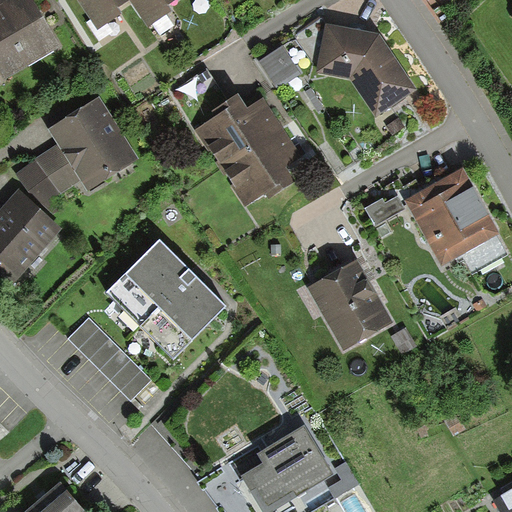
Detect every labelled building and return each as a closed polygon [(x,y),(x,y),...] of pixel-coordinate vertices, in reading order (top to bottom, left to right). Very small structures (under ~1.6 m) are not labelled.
[(0,0),(0,2),(2,7),(0,7),(0,76),(3,75),(5,79),(60,46),(43,18),(32,0),(0,0)] [(77,0),(99,32),(121,17),(117,12),(132,2),(135,0),(77,0)] [(135,0),(132,2),(149,28),(169,15),(166,10),(179,0),(135,0)] [(417,93),(379,37),(327,27),(317,74),(350,81),(376,119),(417,93)] [(283,48),(260,63),(279,91),(302,76),(283,48)] [(214,121),(198,131),(247,207),(265,195),(269,200),(294,184),(285,170),(302,159),(264,100),(248,111),(239,96),(210,114),(214,121)] [(141,162),(101,100),(58,128),(49,134),(58,149),(32,166),(53,198),(78,182),(88,196),(141,162)] [(28,195),(47,200),(53,198),(32,166),(16,176),(28,195)] [(439,185),(405,203),(441,268),(500,237),(465,171),(439,185)] [(0,214),(0,276),(12,287),(58,235),(16,197),(0,214)] [(405,211),(399,199),(386,205),(384,201),(367,210),(376,227),(405,211)] [(160,238),(106,292),(173,359),(227,306),(198,276),(160,238)] [(474,256),(482,271),(511,254),(511,250),(505,239),(474,256)] [(357,263),(309,290),(345,352),(392,325),(371,288),(357,263)] [(94,316),(72,337),(134,401),(155,380),(94,316)] [(406,329),(391,338),(401,356),(417,347),(406,329)] [(219,509),(220,511),(313,511),(362,484),(316,412),(198,482),(219,509)] [(81,511),(59,486),(45,499),(29,511),(81,511)] [(511,511),(511,488),(489,502),(495,511),(511,511)]
